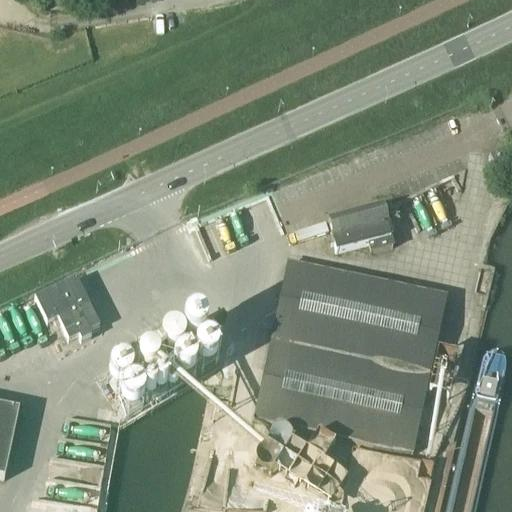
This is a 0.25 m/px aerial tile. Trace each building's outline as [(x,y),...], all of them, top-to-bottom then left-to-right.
[(509,173),(499,154),(488,160),(497,179),(509,173)] [(391,251),(381,212),(326,226),(331,245),(332,244),(334,254),(334,255),(334,257),(367,248),(369,257),(391,251)] [(410,458),(444,301),(286,267),(252,424),(312,437),(410,458)] [(98,332),(75,283),(33,303),(46,330),(56,325),(67,347),(78,342),(80,346),(90,341),(88,337),(98,332)] [(183,392),(225,365),(197,322),(106,381),(122,406),(134,398),(140,407),(177,383),(183,392)] [(0,411),(0,482),(3,484),(18,415),(0,411)]
